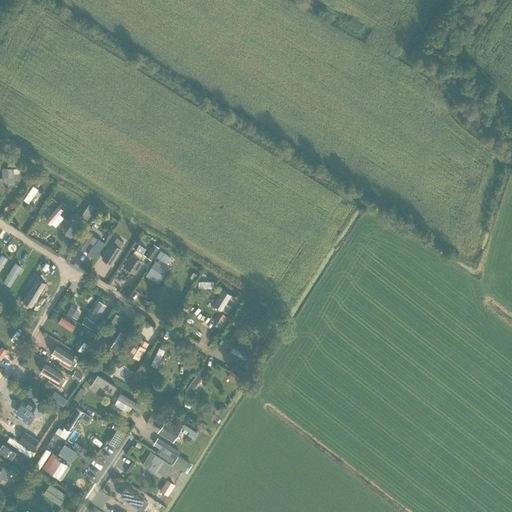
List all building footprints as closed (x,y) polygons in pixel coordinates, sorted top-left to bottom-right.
[(8,171),(8,170),(3,170),(3,178),(0,178),(0,186),(4,186),(4,188),(10,187),(10,186),(15,185),(14,171),(8,171)] [(35,182),(23,198),(29,203),(41,186),(35,182)] [(60,203),(46,218),(52,223),(65,208),(60,203)] [(86,222),(76,215),(65,232),(76,239),(86,222)] [(94,243),(88,253),(95,257),(105,240),(102,237),(103,234),(95,229),(93,233),(89,230),(79,246),(85,250),(91,241),(94,243)] [(102,258),(110,264),(120,249),(119,248),(123,242),(116,237),(112,244),(112,243),(102,258)] [(158,247),(153,244),(145,256),(151,260),(158,247)] [(131,255),(124,266),(135,273),(142,261),(139,260),(143,254),(135,249),(132,255),(131,255)] [(165,255),(158,251),(153,258),(155,259),(145,275),(158,284),(168,268),(160,263),(165,255)] [(183,263),(178,285),(183,286),(188,264),(183,263)] [(49,275),(41,270),(25,294),(33,299),(49,275)] [(211,278),(197,278),(197,287),(212,286),(211,278)] [(231,295),(222,289),(212,305),(221,311),(231,295)] [(86,317),(81,323),(90,329),(105,305),(99,301),(88,318),(86,317)] [(69,304),(66,309),(79,318),(82,313),(69,304)] [(61,315),(58,320),(73,330),(76,324),(61,315)] [(226,335),(232,338),(240,325),(234,321),(226,335)] [(149,342),(140,337),(137,342),(133,340),(126,352),(138,359),(149,342)] [(75,348),(81,352),(86,343),(80,340),(75,348)] [(56,346),(51,354),(66,363),(64,365),(71,369),(76,361),(72,358),(73,357),(56,346)] [(165,349),(159,346),(152,365),(157,367),(165,349)] [(62,374),(45,364),(40,372),(55,381),(53,383),(60,387),(65,379),(61,376),(62,374)] [(97,380),(103,384),(109,374),(94,364),(81,385),(91,390),(97,380)] [(189,386),(196,391),(209,372),(202,367),(189,386)] [(80,379),(83,372),(73,368),(70,375),(80,379)] [(225,375),(236,379),(238,374),(227,370),(225,375)] [(80,385),(73,395),(78,398),(85,388),(80,385)] [(59,391),(51,399),(58,407),(66,399),(59,391)] [(144,405),(121,392),(115,403),(130,412),(133,407),(140,411),(144,405)] [(17,409),(26,415),(23,420),(28,424),(34,415),(30,413),(35,405),(24,398),(17,409)] [(68,432),(71,427),(72,427),(79,417),(88,423),(91,417),(75,407),(65,423),(62,420),(58,426),(68,432)] [(180,429),(165,419),(157,431),(173,441),(180,429)] [(115,447),(124,432),(118,428),(108,443),(115,447)] [(180,451),(157,437),(153,444),(154,445),(153,447),(177,463),(178,460),(175,458),(180,451)] [(18,448),(4,439),(0,445),(0,449),(12,457),(18,448)] [(173,466),(150,451),(142,464),(156,473),(157,471),(166,477),(173,466)] [(57,476),(65,464),(55,457),(47,470),(57,476)] [(168,496),(175,485),(167,479),(160,491),(168,496)] [(50,483),(44,493),(60,504),(67,494),(50,483)] [(144,496),(126,484),(118,497),(136,509),(137,508),(142,511),(142,510),(145,511),(150,511),(155,506),(143,499),(144,496)]
